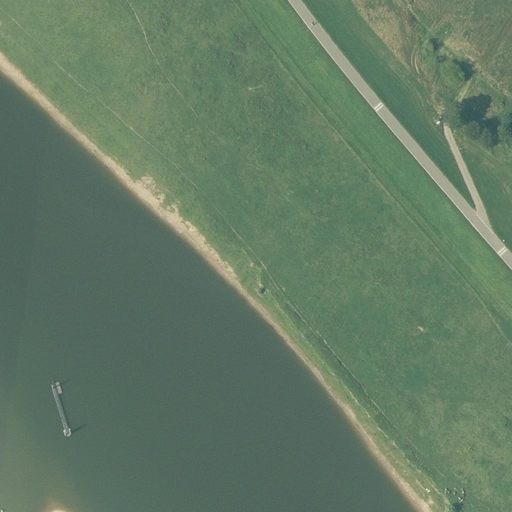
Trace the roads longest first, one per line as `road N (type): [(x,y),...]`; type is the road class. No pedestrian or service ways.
road 1 (unclassified): [(483,232),(291,0)]
road 2 (residential): [(511,47),(448,135),(483,232)]
road 3 (unknown): [(470,101),(450,111),(419,90),(342,0)]
